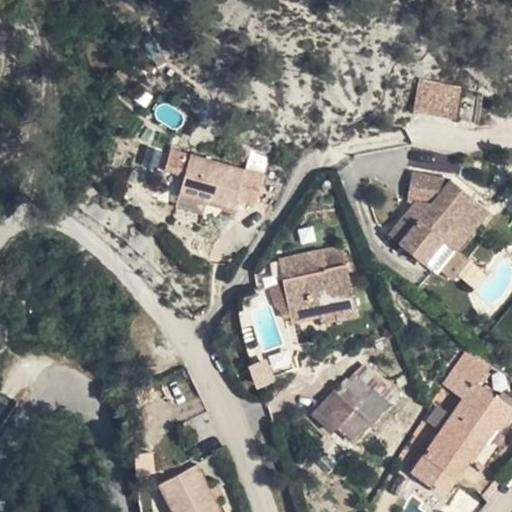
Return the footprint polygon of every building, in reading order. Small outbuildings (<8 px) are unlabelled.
[(416,115),(458,123),(463,90),(423,81),(416,115)] [(172,197),(174,178),(184,179),(187,151),(168,149),(165,174),(129,170),(127,192),(172,197)] [(183,197),(211,205),(237,213),(241,201),(260,207),(271,169),(252,163),(248,173),(194,158),(183,197)] [(427,175),(410,180),(405,198),(426,202),(416,214),(410,210),(393,231),(439,268),(444,262),(460,242),(488,209),(452,179),(427,175)] [(208,215),(211,205),(183,197),(181,206),(208,215)] [(282,270),(283,274),(290,298),(293,311),(293,315),(325,306),(324,300),(336,298),(339,308),(365,302),(360,281),(356,282),(339,224),(307,234),(314,262),(282,270)] [(285,242),(279,254),(282,270),(314,262),(307,234),(285,242)] [(276,244),(279,254),(285,242),(276,244)] [(460,242),(444,262),(456,272),(472,253),(460,242)] [(283,274),(271,277),(276,300),(281,300),(290,298),(283,274)] [(290,298),(281,300),(284,314),(293,311),(290,298)] [(272,343),(271,316),(241,317),(242,343),(272,343)] [(472,353),(469,356),(490,374),(493,370),(472,353)] [(490,374),(469,356),(449,385),(468,400),(465,405),(468,409),(450,432),(446,430),(411,474),(444,497),(469,463),(472,464),(496,428),(501,432),(511,416),(511,409),(481,387),(490,374)] [(266,357),(247,364),(255,389),(275,382),(266,357)] [(348,383),(345,380),(324,400),(345,419),(350,414),(366,430),(398,393),(365,365),(348,383)] [(161,488),(173,511),(222,511),(199,468),(161,488)]
